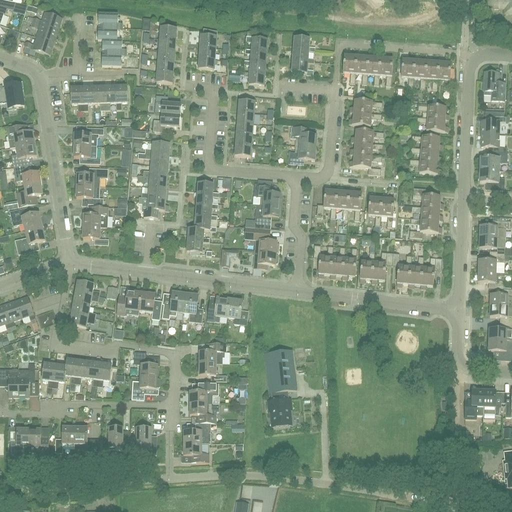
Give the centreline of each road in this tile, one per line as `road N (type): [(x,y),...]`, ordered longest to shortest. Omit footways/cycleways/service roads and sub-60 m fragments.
road 1 (residential): [(451,506),(267,476),(168,479)]
road 2 (residential): [(174,405),(172,354),(58,339),(69,264)]
road 3 (residential): [(69,264),(31,71)]
road 4 (residential): [(174,405),(0,411)]
road 5 (residential): [(296,178),(206,170),(213,91)]
road 6 (residential): [(337,90),(342,45),(466,54)]
road 7 (residential): [(168,479),(0,489)]
road 8 (residential): [(298,292),(460,311)]
road 9 (residential): [(146,274),(298,292)]
road 10 (residential): [(464,200),(466,54)]
road 11 (residential): [(451,506),(463,366)]
